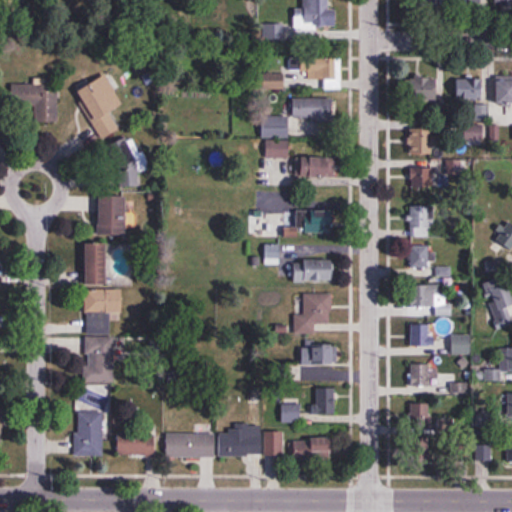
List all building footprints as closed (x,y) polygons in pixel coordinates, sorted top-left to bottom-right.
[(295,28),(338,27),(337,8),(332,8),(331,0),(303,0),(304,8),(294,8),(295,28)] [(343,58),(289,58),(289,70),(308,70),(308,79),(325,79),(325,88),(343,88),(343,58)] [(285,88),(285,72),(263,72),(263,88),(285,88)] [(78,91),(103,138),(120,130),(111,111),(123,105),(108,75),(78,91)] [(438,100),(438,77),(411,77),(411,100),(438,100)] [(484,99),(484,77),(456,77),(456,99),(484,99)] [(511,78),(498,79),(498,104),(511,103),(511,78)] [(58,84),(12,84),(12,109),(28,109),(28,122),(58,122),(58,84)] [(293,98),(293,119),(285,119),(285,134),(333,134),(333,97),(293,98)] [(511,124),(511,106),(472,106),(472,122),(464,122),(464,140),(485,140),(485,124),(511,124)] [(422,126),(419,152),(438,154),(441,128),(422,126)] [(138,187),(138,143),(100,142),(100,186),(138,187)] [(303,177),(337,177),(337,157),(303,157),(303,177)] [(412,187),(436,187),(436,160),(412,160),(412,187)] [(100,236),(128,236),(128,196),(100,196),(100,236)] [(431,205),(410,205),(410,237),(431,237),(431,205)] [(266,210),(250,210),(250,237),(282,237),(282,219),(266,219),(266,210)] [(335,211),(297,211),(297,235),(335,235),(335,211)] [(109,285),(109,245),(87,245),(87,285),(109,285)] [(429,268),(429,245),(410,245),(410,269),(429,268)] [(335,282),(335,260),(294,260),(294,282),(335,282)] [(451,277),(451,266),(436,266),(436,277),(451,277)] [(511,321),(511,315),(509,307),(511,305),(511,295),(505,276),(487,283),(494,302),(490,304),(498,327),(511,321)] [(452,315),(452,304),(441,304),(441,285),(422,285),(422,307),(437,307),(437,315),(452,315)] [(86,334),(111,334),(111,314),(123,314),(123,290),(86,290),(86,334)] [(333,294),(303,294),(302,311),(295,311),(295,334),(316,334),(316,324),(332,324),(333,294)] [(411,346),(432,346),(432,324),(411,324),(411,346)] [(451,335),(451,354),(471,354),(471,335),(451,335)] [(115,382),(115,337),(86,337),(86,382),(115,382)] [(337,367),(337,346),(302,346),(302,367),(337,367)] [(511,346),(495,347),(496,379),(511,378),(511,346)] [(433,393),(432,364),(412,364),(412,393),(433,393)] [(451,395),(467,395),(467,382),(451,382),(451,395)] [(281,422),(302,422),(302,414),(336,413),(336,387),(315,387),(315,404),(281,404),(281,422)] [(412,402),(412,428),(432,428),(432,402),(412,402)] [(103,456),(103,411),(76,411),(76,456),(103,456)] [(221,433),(221,457),(263,457),(263,426),(229,426),(229,433),(221,433)] [(156,455),(156,430),(119,430),(119,455),(156,455)] [(284,432),(267,432),(267,457),(284,457),(284,432)] [(216,433),(166,433),(166,458),(216,458),(216,433)] [(336,462),(336,439),(294,439),(294,462),(336,462)] [(492,460),(492,439),(478,439),(478,460),(492,460)]
